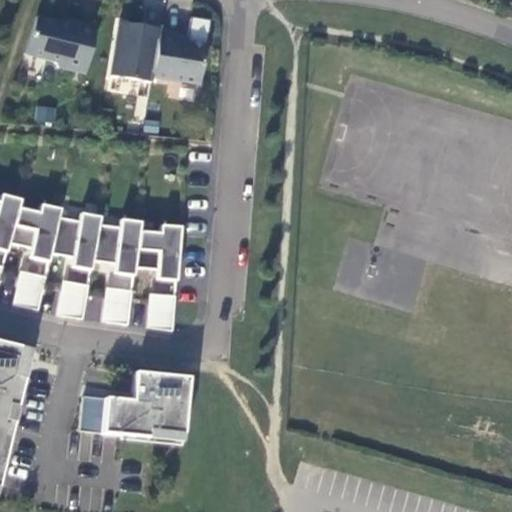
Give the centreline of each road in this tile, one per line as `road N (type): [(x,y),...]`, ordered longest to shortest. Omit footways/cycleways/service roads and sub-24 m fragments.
road 1 (residential): [(0,325),(194,350),(208,341),(219,323),(244,0)]
road 2 (residential): [(396,0),(511,34)]
